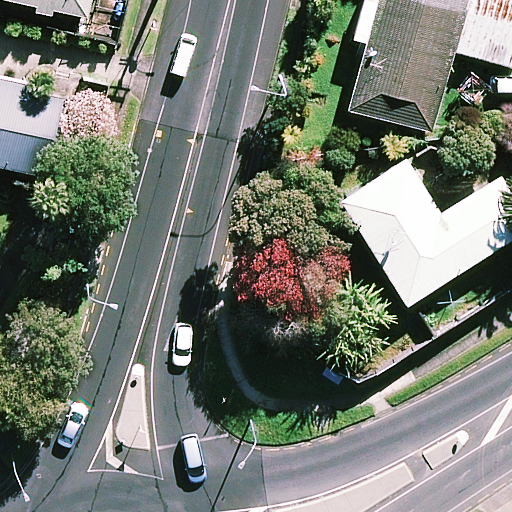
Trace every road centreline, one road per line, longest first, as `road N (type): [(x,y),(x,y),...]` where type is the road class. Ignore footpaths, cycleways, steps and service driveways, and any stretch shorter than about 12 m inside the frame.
road 1 (secondary): [(230,0),(144,349),(119,500)]
road 2 (secondary): [(511,422),(426,477),(342,511)]
